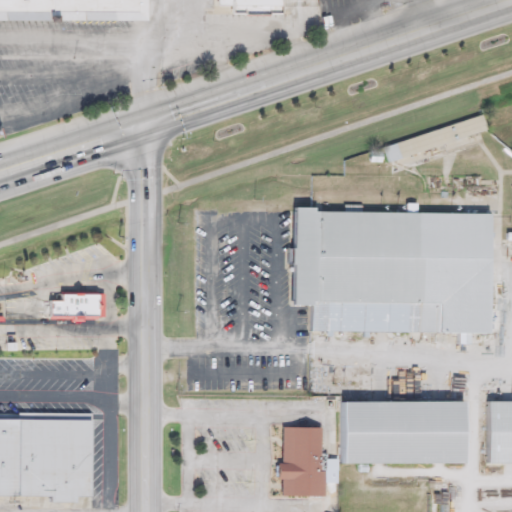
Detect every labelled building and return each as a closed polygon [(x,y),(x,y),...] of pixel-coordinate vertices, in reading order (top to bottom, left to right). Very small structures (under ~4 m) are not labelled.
[(0,0),(54,0),(54,14),(50,15),(50,21),(5,21),(5,16),(0,16),(0,0)] [(54,0),(144,0),(144,14),(117,14),(117,19),(79,19),(79,14),(54,14),(54,0)] [(219,0),(283,0),(283,10),(233,10),(233,2),(219,2),(219,0)] [(511,124),(511,116),(509,107),(447,124),(451,141),(511,124)] [(311,329),(311,304),(294,303),(294,205),(315,205),(315,209),(344,209),(344,201),(361,201),(361,209),(405,209),(405,198),(419,198),(419,210),(490,210),(490,331),(470,331),(470,342),(458,342),(458,330),(311,329)] [(62,293),(62,299),(51,299),(51,315),(100,314),(100,292),(62,293)] [(511,401),(511,463),(482,463),(482,401),(511,401)] [(335,464),(335,402),(460,402),(460,464),(335,464)] [(93,417),(93,408),(20,408),(20,410),(0,409),(0,416),(18,416),(93,417)] [(18,416),(0,416),(0,494),(17,495),(18,416)] [(93,417),(18,416),(17,495),(52,496),(52,503),(93,502),(93,417)] [(323,424),(284,424),(284,459),(278,459),(278,476),(282,476),(283,492),(327,492),(327,468),(323,468),(323,424)]
